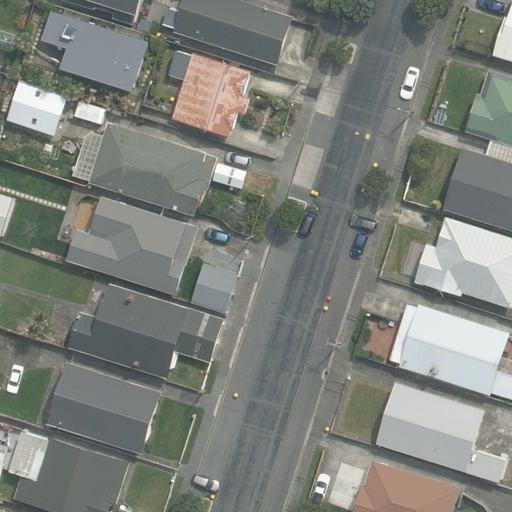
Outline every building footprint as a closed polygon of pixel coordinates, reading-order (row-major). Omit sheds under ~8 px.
[(68,0),(96,9),(96,7),(115,12),(113,17),(136,25),(142,0),(68,0)] [(301,16),(250,0),(187,0),(178,32),(285,63),(301,16)] [(494,54),(511,59),(511,6),(509,16),(506,15),(494,54)] [(135,91),(151,41),(53,9),(43,39),(68,47),(61,68),(135,91)] [(0,28),(0,50),(19,57),(26,37),(0,28)] [(169,74),(185,79),(174,117),(233,135),(240,110),(247,112),(251,96),(245,95),(253,69),(194,51),(193,54),(177,49),(169,74)] [(478,91),(466,130),(492,138),(511,144),(511,74),(490,67),(482,93),(478,91)] [(69,94),(22,79),(8,119),(56,134),(69,94)] [(71,113),(98,122),(103,107),(76,98),(71,113)] [(91,180),(90,182),(196,214),(204,186),(210,189),(220,155),(110,120),(105,134),(93,130),(86,138),(75,176),(91,180)] [(444,208),(511,230),(511,144),(492,138),(487,153),(465,146),(444,208)] [(23,198),(0,191),(0,233),(11,237),(23,198)] [(90,231),(79,228),(69,259),(178,294),(200,225),(169,215),(169,217),(164,216),(165,214),(115,198),(114,200),(111,199),(111,197),(102,194),(90,231)] [(446,212),(409,199),(400,226),(437,238),(446,212)] [(511,235),(447,215),(438,245),(428,242),(416,281),(463,295),(464,292),(511,306),(511,235)] [(192,301),(228,313),(241,273),(205,261),(192,301)] [(81,310),(70,346),(170,378),(173,368),(176,366),(178,357),(176,354),(177,350),(212,361),(226,317),(112,281),(108,289),(93,284),(85,312),(81,310)] [(401,366),(492,394),(493,392),(511,397),(511,357),(503,355),(511,331),(420,303),(419,306),(408,303),(391,359),(402,362),(401,366)] [(151,425),(163,390),(69,360),(49,423),(143,452),(147,440),(152,437),(153,430),(151,425)] [(486,408),(396,381),(377,443),(501,481),(508,458),(473,448),(486,408)] [(119,502),(131,461),(52,436),(51,438),(31,431),(31,429),(23,427),(9,471),(22,475),(15,497),(62,511),(109,511),(113,500),(119,502)] [(0,480),(9,453),(0,449),(0,480)] [(364,482),(354,511),(453,511),(461,486),(374,459),(366,482),(364,482)]
